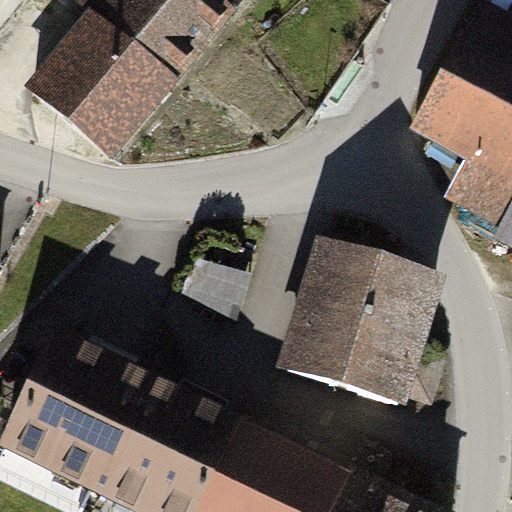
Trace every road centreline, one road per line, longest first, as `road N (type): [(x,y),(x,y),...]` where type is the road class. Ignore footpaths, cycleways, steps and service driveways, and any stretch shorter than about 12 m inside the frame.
road 1 (residential): [(384,171),(161,191),(115,189),(0,156)]
road 2 (tertiary): [(384,171),(430,222),(484,337),(480,511)]
road 3 (tertiary): [(444,0),(376,117),(384,171)]
